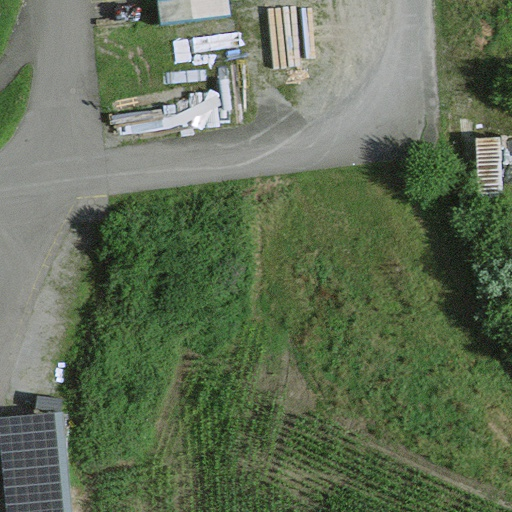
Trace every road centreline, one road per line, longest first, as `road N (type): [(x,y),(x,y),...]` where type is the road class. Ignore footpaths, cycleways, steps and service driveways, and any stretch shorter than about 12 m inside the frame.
road 1 (unknown): [(65,167),(244,151)]
road 2 (unknown): [(65,167),(0,323)]
